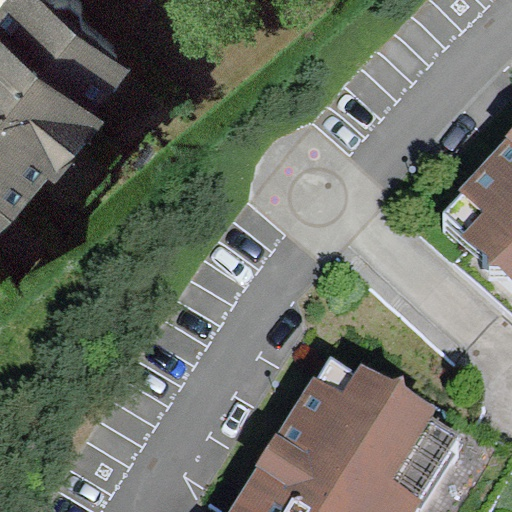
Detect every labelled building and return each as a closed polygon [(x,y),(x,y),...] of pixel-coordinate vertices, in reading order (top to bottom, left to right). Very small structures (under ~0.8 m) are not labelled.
[(0,0),(0,200),(10,192),(0,181),(39,136),(44,140),(47,141),(89,91),(82,84),(114,47),(80,20),(80,1),(78,0),(0,0)] [(511,155),(451,222),(462,233),(446,250),(474,275),(456,295),(488,326),(507,305),(511,309),(511,155)] [(429,270),(456,295),(474,275),(446,250),(462,233),(451,222),(415,259),(429,270)] [(511,309),(507,305),(488,326),(511,347),(511,309)] [(303,404),(277,447),(291,456),(303,436),(335,455),(348,432),(319,413),(303,404)] [(392,511),(403,495),(375,478),(389,455),(348,432),(335,455),(303,436),(291,456),(277,447),(237,511),(392,511)] [(389,455),(375,478),(403,495),(392,511),(414,511),(433,483),(389,455)]
